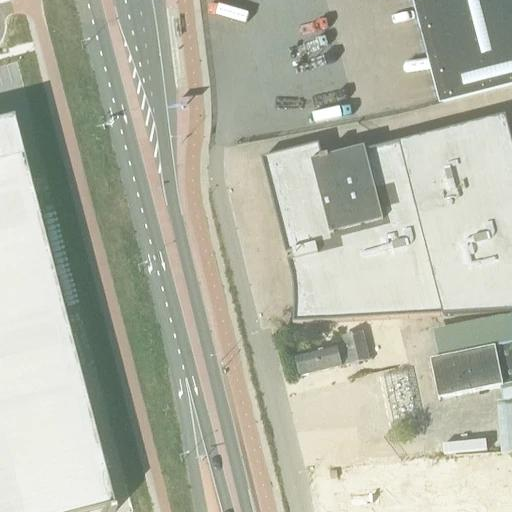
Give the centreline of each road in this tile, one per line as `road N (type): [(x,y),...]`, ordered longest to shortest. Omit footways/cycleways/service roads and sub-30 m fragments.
road 1 (secondary): [(245,511),(170,194),(137,0)]
road 2 (secondary): [(87,0),(186,379)]
road 3 (unclassified): [(300,511),(217,188),(216,147)]
road 4 (secondary): [(186,379),(228,511)]
road 5 (unclassified): [(186,379),(201,511)]
